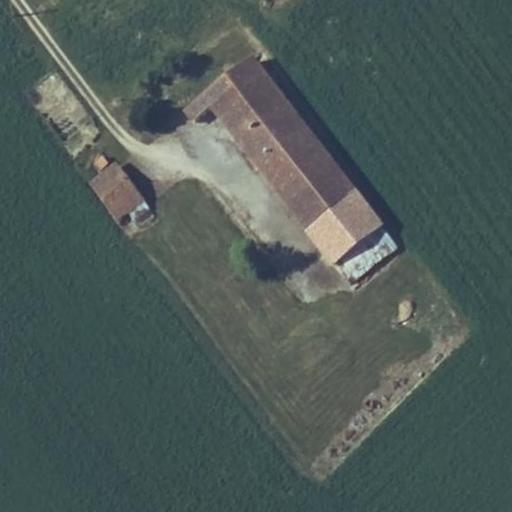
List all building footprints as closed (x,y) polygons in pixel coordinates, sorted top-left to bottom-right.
[(324,170),(278,88),(210,136),(220,150),(240,137),(278,201),(324,170)] [(278,201),(301,243),(347,212),(324,170),(278,201)] [(139,177),(112,195),(135,231),(162,213),(139,177)] [(362,240),(347,212),(301,243),(315,269),(362,240)] [(362,240),(315,269),(322,281),(336,306),(383,277),(362,240)] [(392,292),(383,277),(336,306),(346,321),(392,292)]
